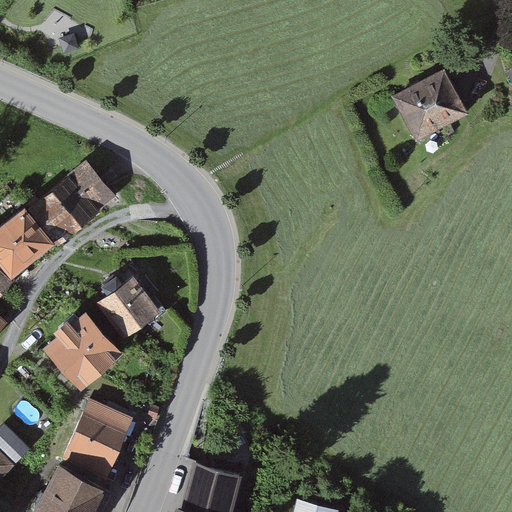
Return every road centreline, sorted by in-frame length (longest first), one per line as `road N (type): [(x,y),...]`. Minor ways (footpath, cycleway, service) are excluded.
road 1 (secondary): [(0,83),(83,117),(169,166),(204,212),(215,243),(208,335),(146,511)]
road 2 (unclassified): [(27,511),(81,401)]
